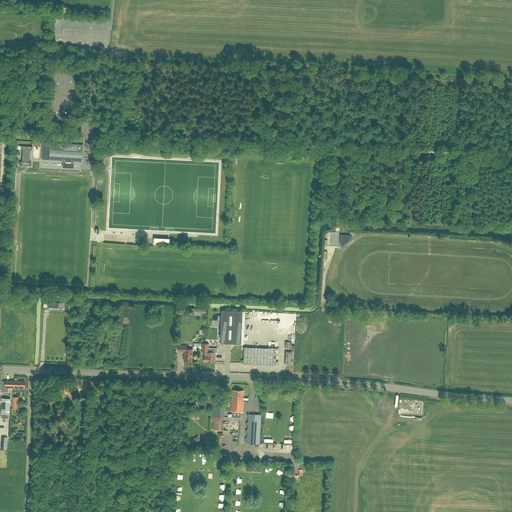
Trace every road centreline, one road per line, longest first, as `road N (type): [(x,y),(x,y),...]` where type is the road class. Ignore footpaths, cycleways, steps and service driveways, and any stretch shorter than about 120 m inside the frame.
road 1 (tertiary): [(511,400),(295,379),(30,370)]
road 2 (unclassified): [(341,147),(88,135)]
road 3 (unclassified): [(26,511),(30,370)]
